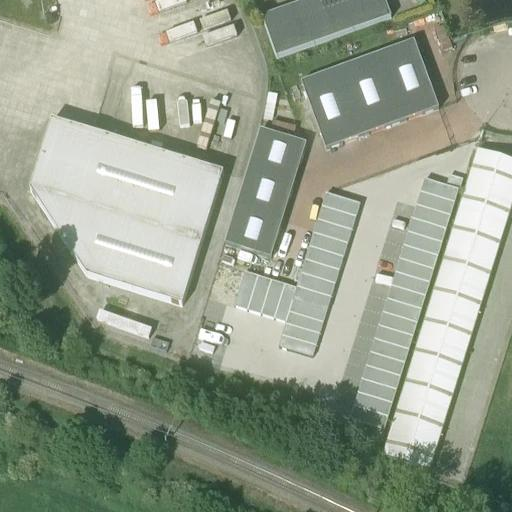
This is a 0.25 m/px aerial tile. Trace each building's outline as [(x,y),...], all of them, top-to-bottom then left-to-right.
[(277,60),(391,20),(383,0),(297,0),(299,5),(262,19),(277,60)] [(301,84),(325,152),(438,111),(413,43),(301,84)] [(182,308),(217,194),(223,175),(51,122),(30,193),(87,279),(182,308)] [(224,247),(270,261),(306,146),(260,132),(224,247)] [(511,163),(477,152),(468,183),(511,196),(511,163)] [(449,178),(446,188),(459,192),(463,181),(462,181),(449,178)] [(424,182),(420,195),(455,206),(459,192),(446,188),(424,182)] [(511,203),(511,196),(468,183),(458,213),(504,228),(511,203)] [(420,195),(416,208),(450,219),(455,206),(420,195)] [(326,196),(321,209),(356,220),(360,207),(326,196)] [(416,208),(412,222),(446,233),(450,219),(416,208)] [(321,209),(317,223),(352,233),(356,220),(321,209)] [(504,228),(458,213),(449,244),(495,258),(504,228)] [(412,222),(408,235),(442,246),(446,233),(412,222)] [(317,223),(313,236),(347,247),(352,233),(317,223)] [(408,235),(404,249),(438,259),(442,246),(408,235)] [(313,236),(309,249),(343,260),(347,247),(313,236)] [(495,258),(449,244),(439,275),(485,289),(495,258)] [(309,249),(305,263),(339,273),(343,260),(309,249)] [(404,249),(399,262),(434,273),(438,259),(404,249)] [(399,262),(395,275),(430,286),(434,273),(399,262)] [(305,263),(301,276),(335,287),(339,273),(305,263)] [(234,308),(234,309),(247,313),(258,279),(245,274),(234,308)] [(395,275),(391,289),(425,299),(430,286),(395,275)] [(439,275),(430,305),(476,320),(485,289),(439,275)] [(301,276),(297,290),(331,300),(335,287),(301,276)] [(258,279),(247,313),(261,317),(271,283),(258,279)] [(271,283),(261,317),(274,321),(285,287),(271,283)] [(285,287),(274,321),(286,325),(289,314),(292,303),(296,290),(285,287)] [(391,289),(387,302),(421,313),(425,299),(391,289)] [(296,290),(292,303),(327,314),(331,300),(297,290),(296,291),(296,290)] [(387,302),(383,316),(417,326),(421,313),(387,302)] [(292,303),(289,314),(323,325),(327,314),(292,303)] [(476,320),(430,305),(420,336),(467,350),(476,320)] [(286,325),(285,326),(320,337),(323,325),(289,314),(286,325)] [(383,316),(379,329),(413,339),(417,326),(383,316)] [(285,326),(282,337),(316,348),(320,337),(285,326)] [(379,329),(375,342),(409,353),(413,339),(379,329)] [(467,350),(420,336),(410,366),(457,381),(467,350)] [(282,337),(278,349),(313,359),(316,348),(282,337)] [(375,342),(370,356),(405,366),(409,353),(375,342)] [(370,356),(366,369),(401,380),(405,366),(370,356)] [(410,366),(401,397),(448,411),(457,381),(410,366)] [(366,369),(362,382),(396,393),(401,380),(366,369)] [(362,382),(358,396),(392,406),(396,393),(362,382)] [(358,396),(354,409),(388,420),(392,406),(358,396)] [(448,411),(401,397),(391,427),(438,442),(448,411)] [(354,409),(350,423),(384,433),(388,420),(354,409)] [(429,473),(438,442),(391,427),(382,458),(429,473)]
